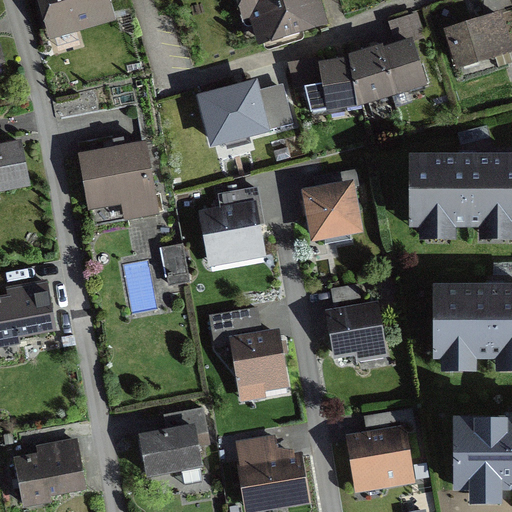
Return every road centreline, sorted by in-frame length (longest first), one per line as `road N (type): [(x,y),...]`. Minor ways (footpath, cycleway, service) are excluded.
road 1 (residential): [(16,0),(65,221),(112,511)]
road 2 (residential): [(139,0),(157,58),(184,83),(436,0)]
